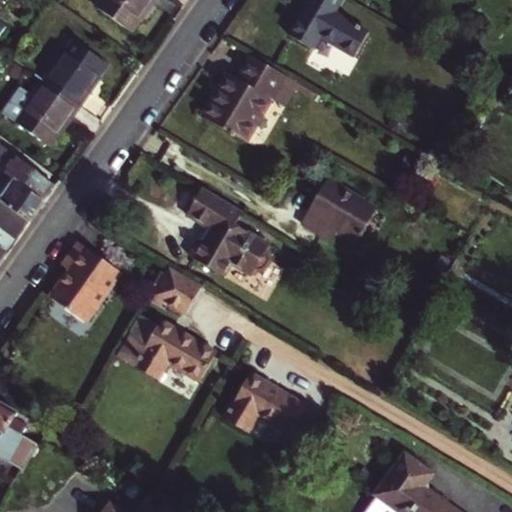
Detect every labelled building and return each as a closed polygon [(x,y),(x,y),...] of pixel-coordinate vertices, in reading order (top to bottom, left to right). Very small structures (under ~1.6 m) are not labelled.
[(157,0),(102,0),(97,8),(128,29),(137,18),(148,1),(154,5),(157,0)] [(342,0),(307,0),(288,35),(314,50),(321,38),(353,57),(368,31),(335,12),(342,0)] [(142,22),(154,5),(148,1),(137,18),(142,22)] [(79,36),(75,42),(93,55),(98,48),(79,36)] [(73,41),(46,81),(82,107),(90,94),(85,91),(96,75),(105,62),(93,55),(75,42),(73,41)] [(284,75),(252,57),(238,81),(228,75),(204,118),(245,142),(269,100),(283,108),(298,83),(284,75)] [(85,91),(90,94),(102,79),(96,75),(85,91)] [(46,81),(15,124),(47,145),(56,132),(66,117),(72,121),(82,107),(46,81)] [(61,137),(72,121),(66,117),(56,132),(61,137)] [(0,144),(0,168),(44,202),(56,185),(0,144)] [(44,202),(0,168),(0,199),(30,222),(44,202)] [(420,170),(412,183),(421,188),(428,175),(420,170)] [(301,222),(333,240),(337,232),(358,243),(378,208),(326,178),(301,222)] [(242,211),(202,188),(185,215),(209,228),(203,239),(200,237),(189,255),(215,271),(226,267),(230,259),(233,254),(243,259),(245,269),(254,273),(257,266),(265,265),(271,256),(268,248),(270,244),(235,223),(242,211)] [(0,264),(30,222),(0,199),(0,264)] [(78,241),(61,264),(69,270),(49,298),(86,322),(121,271),(78,241)] [(233,254),(230,259),(245,269),(243,259),(233,254)] [(166,272),(157,288),(191,308),(203,287),(169,267),(168,269),(166,272)] [(157,288),(150,300),(160,306),(163,301),(187,315),(191,308),(157,288)] [(158,324),(141,314),(117,354),(160,380),(169,363),(200,381),(217,353),(161,319),(158,324)] [(249,374),(224,417),(250,432),(259,417),(289,435),(284,444),(301,454),(322,418),(305,408),(307,406),(249,374)] [(21,437),(32,420),(0,401),(0,431),(3,433),(0,438),(0,471),(5,474),(24,440),(21,437)] [(377,493),(403,511),(453,511),(419,487),(429,473),(404,456),(377,493)] [(127,511),(111,500),(102,511),(127,511)]
